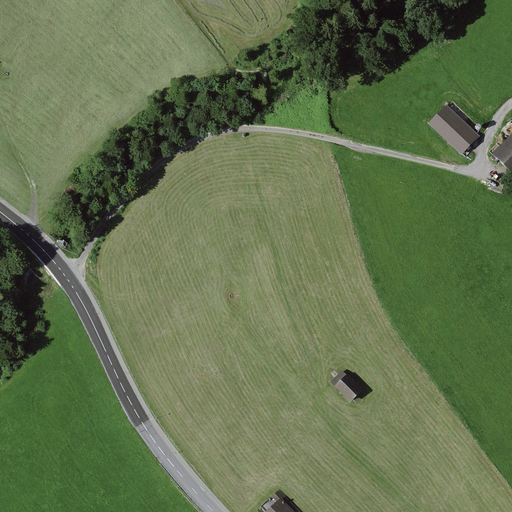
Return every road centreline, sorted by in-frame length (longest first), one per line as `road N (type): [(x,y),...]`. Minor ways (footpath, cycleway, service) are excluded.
road 1 (track): [(66,276),(158,166),(224,132),(308,135),(467,172)]
road 2 (tertiary): [(214,511),(145,428),(66,276),(0,211)]
